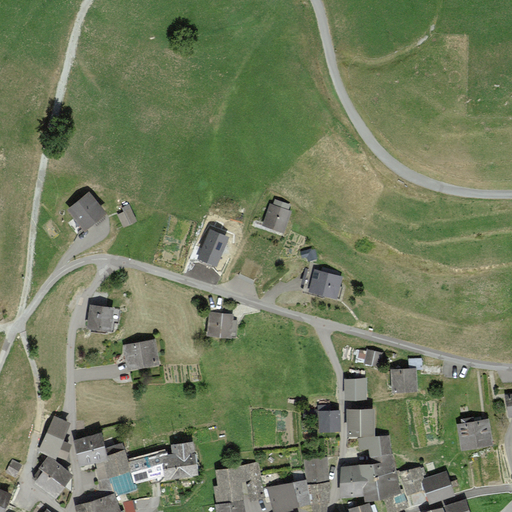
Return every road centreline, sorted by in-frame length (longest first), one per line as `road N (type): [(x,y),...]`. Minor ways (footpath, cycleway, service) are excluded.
road 1 (track): [(21,321),(32,215),(89,0)]
road 2 (unclassified): [(511,194),(445,188),(387,159),(337,87),(315,0)]
road 3 (residential): [(70,511),(74,315),(108,259)]
road 4 (residential): [(322,322),(108,259)]
road 5 (residential): [(21,321),(41,404),(28,468),(33,487),(62,511)]
road 6 (residential): [(511,368),(473,365),(322,322)]
road 7 (residential): [(322,322),(338,372),(343,439),(327,511)]
